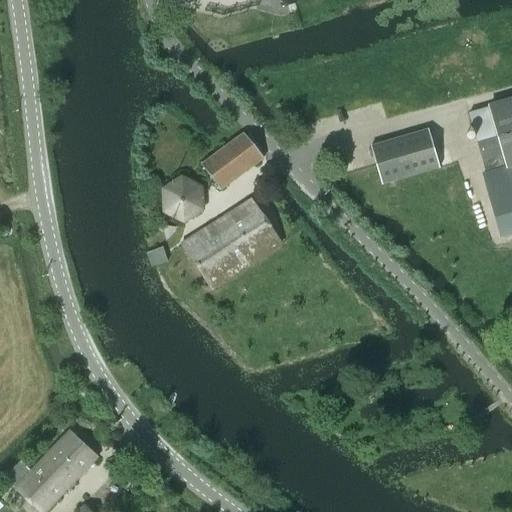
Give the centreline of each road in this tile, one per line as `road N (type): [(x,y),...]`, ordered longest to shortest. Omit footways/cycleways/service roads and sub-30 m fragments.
road 1 (tertiary): [(233,511),(149,442),(79,341),(39,194),(16,0)]
road 2 (unclassified): [(511,400),(174,49),(151,0)]
